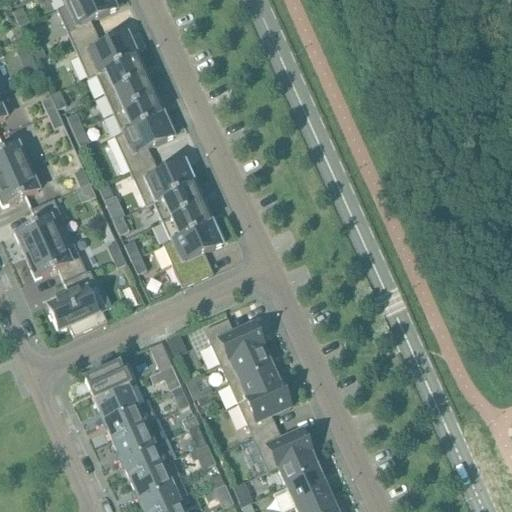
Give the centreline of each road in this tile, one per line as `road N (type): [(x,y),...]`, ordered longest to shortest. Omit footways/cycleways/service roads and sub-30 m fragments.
road 1 (tertiary): [(484,511),(255,0)]
road 2 (residential): [(148,0),(269,269)]
road 3 (residential): [(269,269),(378,511)]
road 4 (residential): [(269,269),(31,376)]
road 5 (residential): [(31,376),(89,511)]
